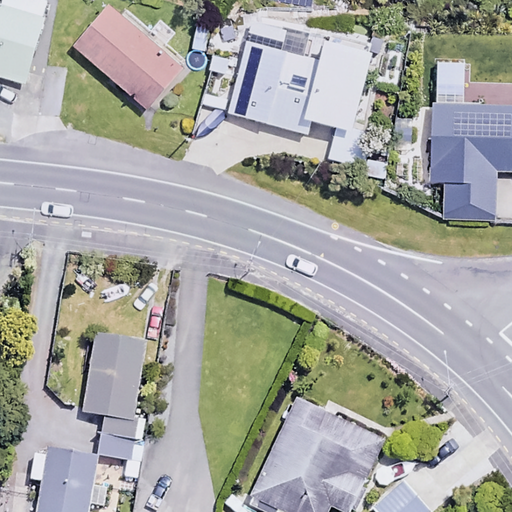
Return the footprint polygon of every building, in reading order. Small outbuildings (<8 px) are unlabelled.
[(45,0),(0,0),(0,74),(25,81),(45,0)] [(180,67),(107,4),(74,42),(147,105),(180,67)] [(213,18),(195,13),(186,48),(203,53),(213,18)] [(374,43),(269,15),(261,44),(246,40),(237,75),(224,72),(227,58),(211,54),(198,104),(306,132),(310,117),(352,128),(374,43)] [(511,106),(431,105),(429,179),(440,179),(440,214),(493,216),(494,174),(511,174),(511,106)] [(144,343),(94,335),(79,426),(52,421),(47,454),(30,451),(26,478),(40,481),(35,511),(86,511),(88,503),(102,506),(105,487),(92,484),(97,455),(133,462),(141,418),(131,417),(144,343)] [(347,511),(382,440),(295,399),(249,495),(276,509),(274,511),(325,511),(329,504),(345,511),(347,511)] [(427,511),(429,511),(401,480),(371,507),(375,511),(427,511)]
